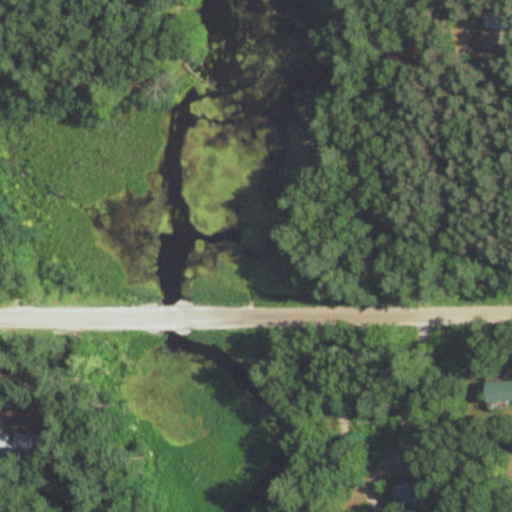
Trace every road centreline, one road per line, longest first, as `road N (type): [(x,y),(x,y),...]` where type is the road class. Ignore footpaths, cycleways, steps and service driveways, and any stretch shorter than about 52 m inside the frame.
road 1 (residential): [(313,316),(0,319)]
road 2 (residential): [(511,315),(313,316)]
